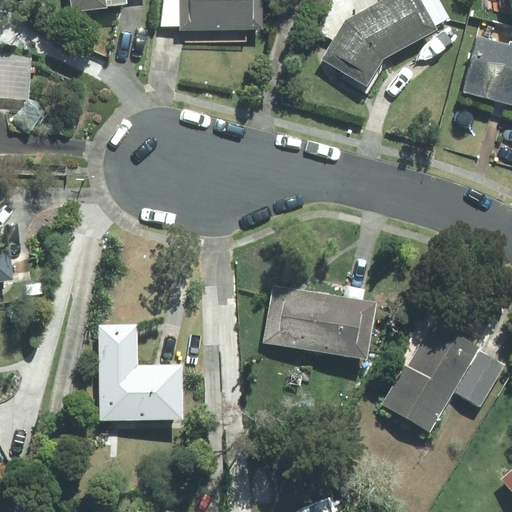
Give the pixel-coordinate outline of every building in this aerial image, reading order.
[(64,0),(65,10),(100,7),(99,0),(64,0)] [(163,0),(160,26),(179,25),(179,30),(262,28),(260,0),(163,0)] [(362,87),(380,58),(433,30),(416,0),(375,0),(341,19),(316,59),(362,87)] [(458,92),(511,105),(511,42),(506,41),(510,22),(480,14),(475,35),(474,34),(458,92)] [(24,52),(0,52),(0,111),(24,111),(24,52)] [(511,126),(506,124),(498,143),(511,148),(511,126)] [(0,281),(10,280),(6,245),(0,245),(0,281)] [(370,302),(268,286),(259,343),(360,360),(370,302)] [(424,433),(475,346),(430,320),(403,367),(400,365),(377,405),(424,433)] [(94,421),(175,419),(175,364),(132,365),(131,324),(92,325),(94,421)] [(511,498),(511,465),(496,479),(511,498)]
